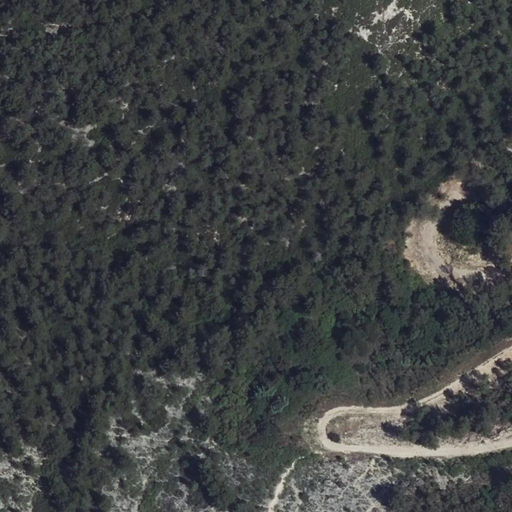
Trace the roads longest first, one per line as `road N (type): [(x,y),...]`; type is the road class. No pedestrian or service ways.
road 1 (track): [(511,442),(434,453),(365,449),(334,447),(324,430),(340,414),(409,408),(511,352)]
road 2 (track): [(511,274),(448,270),(432,258),(428,237),(439,211),(511,151)]
